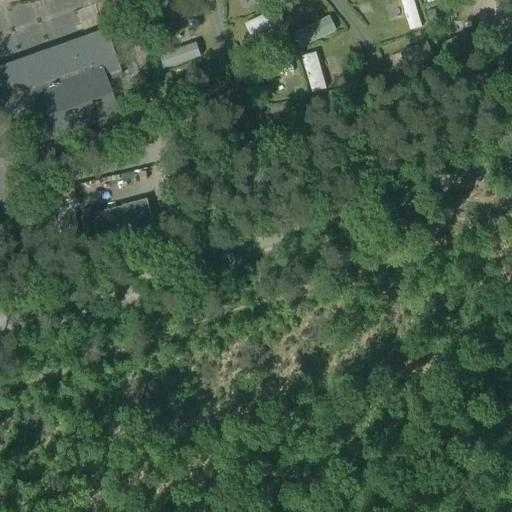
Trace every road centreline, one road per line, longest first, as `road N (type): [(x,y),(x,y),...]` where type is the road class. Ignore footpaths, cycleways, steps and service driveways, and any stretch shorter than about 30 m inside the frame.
road 1 (unknown): [(0,392),(511,216)]
road 2 (unclassified): [(0,333),(511,160)]
road 3 (unknown): [(123,0),(155,135),(79,173),(11,189)]
